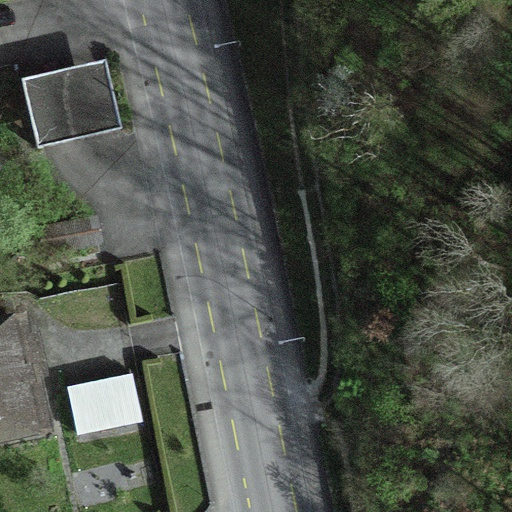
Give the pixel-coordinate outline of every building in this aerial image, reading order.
[(111,70),(48,84),(61,144),(124,130),(111,70)] [(46,255),(98,245),(92,217),(40,228),(46,255)] [(20,324),(0,328),(0,433),(41,425),(20,324)] [(79,436),(139,425),(130,376),(69,387),(79,436)] [(114,501),(154,494),(146,454),(107,462),(114,501)]
